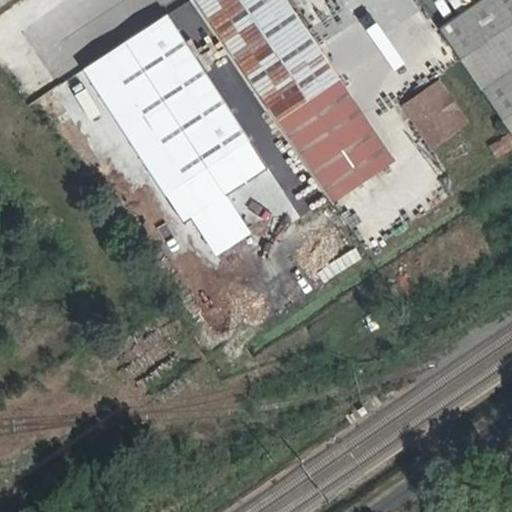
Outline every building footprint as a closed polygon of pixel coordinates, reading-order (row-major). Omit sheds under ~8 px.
[(353,66),(309,0),(219,0),(342,183),(389,151),(338,77),(353,66)] [(511,0),(468,0),(452,12),(511,98),(511,0)] [(273,135),(188,5),(102,61),(192,191),(273,135)] [(389,151),(403,141),(353,66),(338,77),(389,151)] [(473,116),(483,110),(455,69),(444,76),(473,116)] [(473,116),(444,76),(418,93),(448,134),(473,116)] [(511,129),(503,136),(511,149),(511,148),(511,129)]
